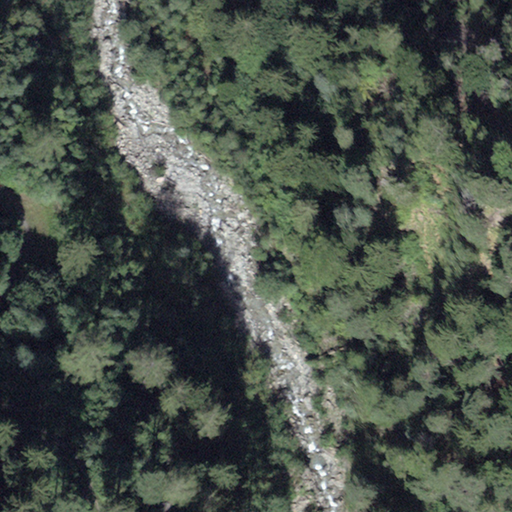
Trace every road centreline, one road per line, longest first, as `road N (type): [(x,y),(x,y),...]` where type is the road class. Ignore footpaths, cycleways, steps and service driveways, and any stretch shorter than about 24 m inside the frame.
road 1 (track): [(0,422),(57,445),(93,511)]
road 2 (track): [(0,195),(25,240),(0,307)]
